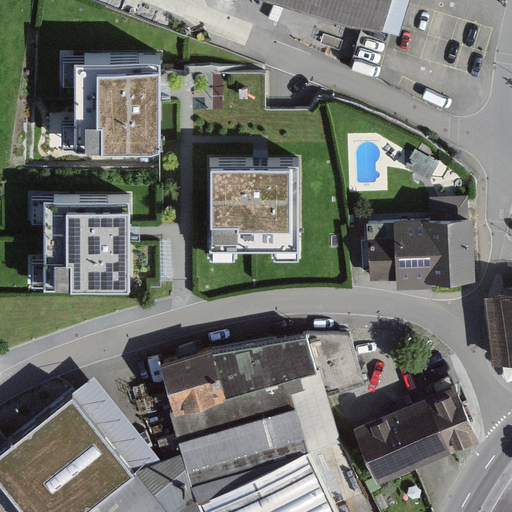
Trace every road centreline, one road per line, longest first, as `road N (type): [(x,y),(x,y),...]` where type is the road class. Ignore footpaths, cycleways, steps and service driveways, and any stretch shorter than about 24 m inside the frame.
road 1 (residential): [(0,394),(89,353),(256,305),(374,303),(461,325)]
road 2 (residential): [(511,40),(504,160)]
